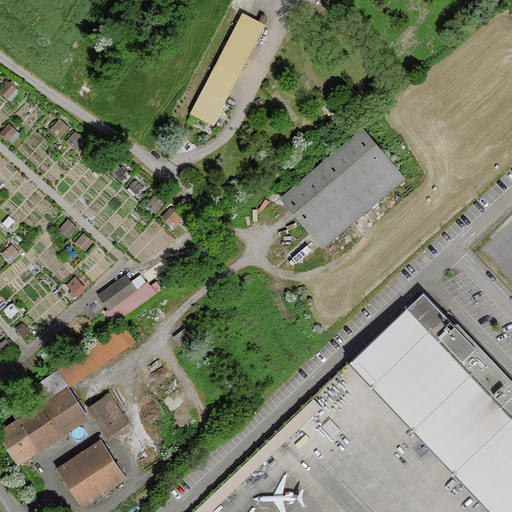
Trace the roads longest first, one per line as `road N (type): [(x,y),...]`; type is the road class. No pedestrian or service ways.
road 1 (unclassified): [(166,511),(511,192)]
road 2 (track): [(0,56),(164,172),(232,128),(278,32),(304,0)]
road 3 (track): [(164,172),(239,235),(243,251),(168,324),(167,359),(200,428),(188,448),(147,477)]
road 4 (track): [(241,238),(253,228),(266,190),(380,112)]
